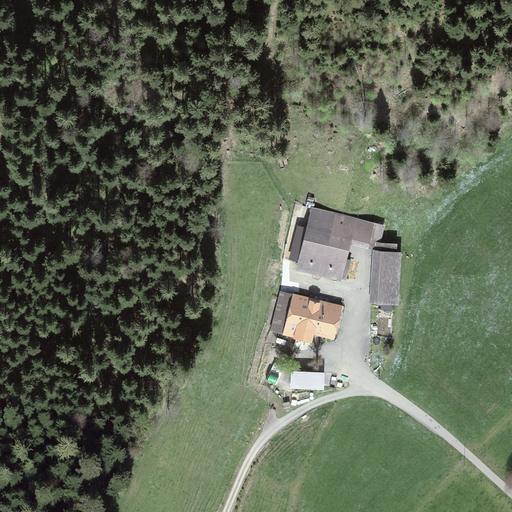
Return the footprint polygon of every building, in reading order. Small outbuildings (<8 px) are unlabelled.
[(346,277),(350,259),(343,257),(347,238),(377,246),(378,242),(382,225),(314,209),(300,266),(346,277)] [(380,249),(382,249),(378,299),(396,301),(399,253),(393,253),(394,245),(378,242),(377,246),(380,246),(380,249)] [(280,291),(271,330),(297,336),(294,345),(299,347),(302,337),(311,339),(313,328),(332,332),(337,309),(330,307),(331,301),(280,291)] [(265,379),(275,384),(284,367),(274,362),(265,379)] [(330,368),(300,370),(301,384),(331,383),(330,368)]
